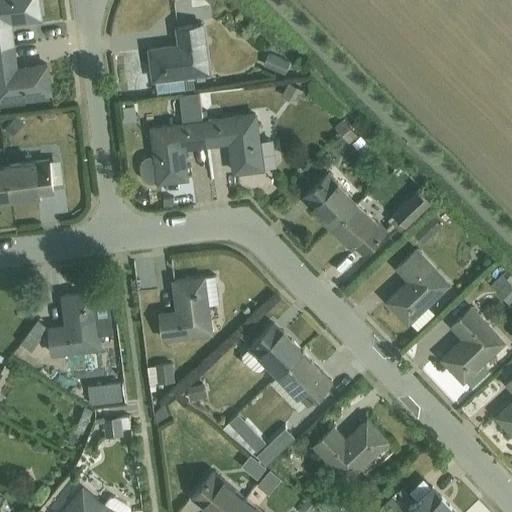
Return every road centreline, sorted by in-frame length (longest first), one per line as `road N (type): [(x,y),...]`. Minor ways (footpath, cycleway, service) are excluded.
road 1 (residential): [(511,494),(243,217),(114,231)]
road 2 (residential): [(114,231),(89,0)]
